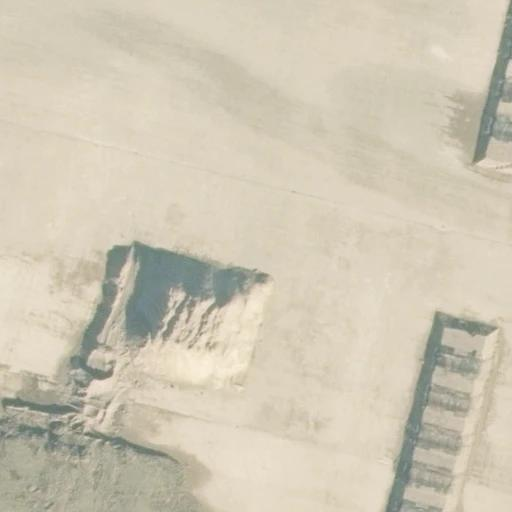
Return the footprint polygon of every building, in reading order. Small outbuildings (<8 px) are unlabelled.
[(44,0),(29,73),(106,89),(123,0),(44,0)] [(165,0),(143,111),(196,122),(220,0),(165,0)] [(293,0),(272,102),(372,123),(396,0),(293,0)] [(511,0),(453,0),(425,145),(500,159),(503,139),(511,141),(511,0)] [(0,511),(7,511),(37,363),(56,367),(94,175),(16,160),(0,239),(0,511)] [(127,234),(123,245),(142,252),(146,241),(127,234)] [(293,511),(310,431),(336,436),(371,263),(264,241),(208,511),(293,511)] [(421,458),(466,266),(412,253),(368,445),(421,458)] [(511,426),(490,422),(469,511),(494,511),(511,433),(511,426)] [(339,444),(326,511),(406,511),(412,482),(417,483),(421,460),(339,444)]
